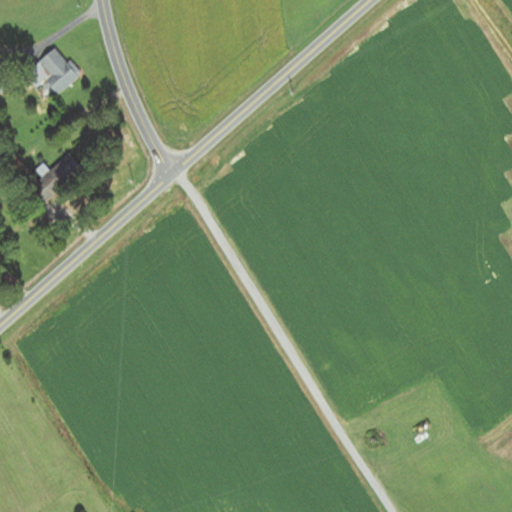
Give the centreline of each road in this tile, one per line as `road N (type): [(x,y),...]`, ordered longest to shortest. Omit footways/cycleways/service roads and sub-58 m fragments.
road 1 (residential): [(173,169),(369,0)]
road 2 (residential): [(0,325),(173,169)]
road 3 (residential): [(173,169),(137,113),(101,0)]
